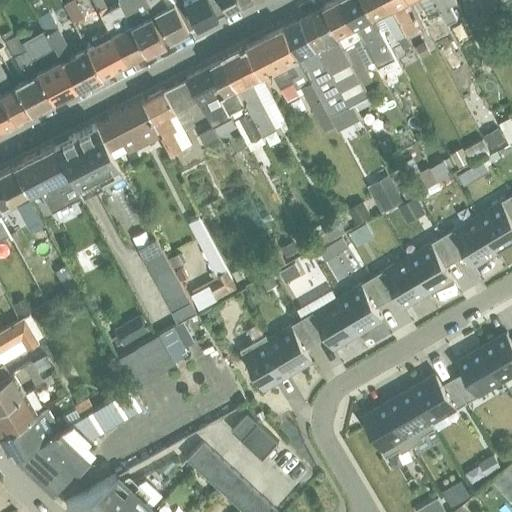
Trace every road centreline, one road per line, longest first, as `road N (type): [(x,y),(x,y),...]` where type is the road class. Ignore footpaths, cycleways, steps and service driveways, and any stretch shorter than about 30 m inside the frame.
road 1 (residential): [(361,511),(322,421),(327,401),(340,385),(511,285)]
road 2 (residential): [(293,0),(0,152)]
